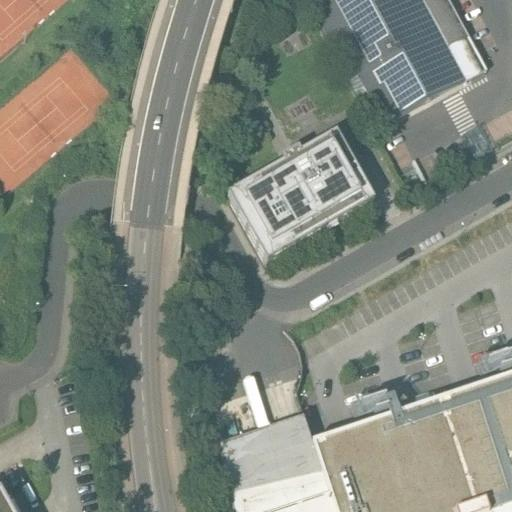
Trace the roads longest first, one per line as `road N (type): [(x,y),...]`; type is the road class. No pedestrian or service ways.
road 1 (unclassified): [(0,389),(43,364),(60,221),(80,197),(189,204),(220,225),(255,288),(287,299),(511,177)]
road 2 (secondary): [(198,0),(151,182),(141,304),(144,440)]
